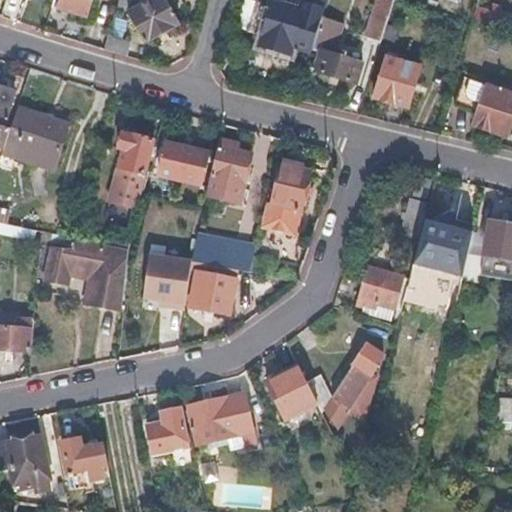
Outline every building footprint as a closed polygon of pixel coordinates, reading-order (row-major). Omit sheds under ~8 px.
[(94,0),(59,0),(56,10),(72,15),(87,20),(94,0)] [(129,0),(120,0),(118,8),(123,10),(128,3),(129,0)] [(165,0),(152,0),(128,14),(145,44),(162,34),(179,24),(165,0)] [(275,8),(256,2),(247,29),(280,40),(313,51),(323,19),(328,6),(322,5),(323,0),(304,0),(297,22),(273,13),(275,8)] [(396,1),(391,0),(380,0),(368,38),(382,43),(396,1)] [(502,14),(478,6),(474,20),(497,28),(502,14)] [(344,26),(323,19),(313,51),(320,54),(314,71),(335,78),(356,85),(362,66),(335,57),(344,26)] [(132,43),(109,35),(104,52),(128,58),(132,43)] [(419,66),(386,57),(374,97),(391,102),(407,107),(419,66)] [(511,94),(463,78),(454,104),(477,112),(473,124),(490,130),(507,135),(511,119),(511,94)] [(0,149),(5,151),(11,131),(5,129),(16,94),(2,90),(0,89),(0,149)] [(18,109),(11,131),(5,151),(3,156),(56,172),(70,125),(46,118),(18,109)] [(118,148),(122,149),(117,167),(144,174),(153,140),(138,135),(123,131),(118,148)] [(237,146),(220,142),(208,196),(241,204),(252,155),(244,153),(236,151),(237,146)] [(189,149),(167,143),(159,174),(203,185),(210,154),(189,149)] [(311,172),(282,165),(272,203),(287,207),(301,210),(311,172)] [(144,174),(117,167),(108,200),(135,208),(144,174)] [(435,189),(424,186),(417,213),(428,216),(429,212),(435,189)] [(17,202),(0,196),(0,223),(4,224),(11,225),(17,202)] [(296,234),(301,210),(272,203),(267,202),(261,225),(296,234)] [(429,212),(428,216),(414,268),(441,274),(452,269),(465,272),(476,223),(452,218),(429,212)] [(511,226),(509,226),(491,223),(480,274),(511,281),(511,226)] [(132,236),(112,232),(109,244),(129,248),(132,236)] [(256,244),(200,232),(193,260),(249,271),(253,254),(256,244)] [(65,284),(69,266),(94,271),(87,307),(105,309),(123,311),(127,268),(129,248),(109,244),(79,239),(75,252),(53,247),(46,280),(65,284)] [(193,260),(151,254),(144,299),(156,301),(168,303),(167,308),(186,310),(193,260)] [(278,259),(253,254),(249,271),(274,276),(278,259)] [(411,279),(368,267),(363,285),(358,303),(378,308),(380,302),(403,308),(405,301),(411,279)] [(234,282),(197,275),(191,309),(227,315),(230,299),(234,282)] [(511,283),(507,283),(501,315),(511,317),(511,316),(511,283)] [(34,321),(0,317),(0,348),(13,350),(31,352),(34,321)] [(385,356),(367,344),(332,396),(320,371),(314,375),(307,379),(318,401),(322,410),(326,403),(339,425),(349,410),(364,421),(377,378),(373,375),(385,356)] [(284,372),(268,380),(285,417),(318,401),(307,379),(300,365),(284,372)] [(217,403),(191,408),(198,445),(226,440),(229,454),(252,449),(242,399),(217,403)] [(167,428),(150,431),(155,456),(191,450),(183,409),(174,411),(165,412),(167,428)] [(511,410),(497,410),(495,424),(511,424),(511,410)] [(18,441),(0,443),(0,475),(11,473),(13,481),(18,480),(20,489),(34,486),(39,491),(52,489),(42,436),(18,441)] [(73,440),(63,442),(69,473),(83,471),(85,483),(103,480),(101,468),(110,466),(106,444),(85,448),(83,438),(73,440)]
